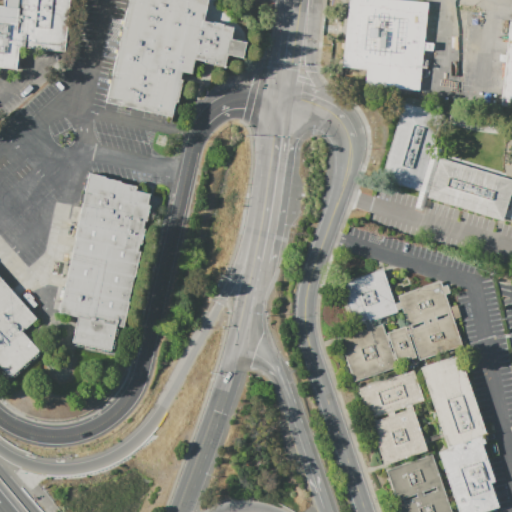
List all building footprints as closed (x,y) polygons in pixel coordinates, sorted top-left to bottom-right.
[(16,69),(0,67),(0,5),(4,6),(4,0),(69,0),(64,51),(18,47),(16,69)] [(246,42),(242,58),(227,54),(224,66),(194,59),(191,74),(181,71),(179,79),(182,80),(177,102),(175,102),(171,117),(105,102),(128,0),(207,0),(203,21),(233,27),(230,39),(246,42)] [(348,0),(397,0),(427,3),(418,90),(365,85),(366,70),(342,67),(348,0)] [(509,22),(511,22),(511,108),(501,107),(509,22)] [(403,102),(445,115),(438,140),(443,141),(422,211),(414,209),(419,192),(379,180),(403,102)] [(439,157),(511,180),(511,190),(503,220),(427,197),(439,157)] [(89,173),(93,174),(105,177),(104,179),(120,182),(120,183),(136,187),(135,191),(150,195),(148,205),(150,206),(146,222),(144,221),(142,228),(145,228),(141,244),(139,243),(137,252),(140,252),(123,328),(115,326),(109,354),(71,345),(78,317),(59,313),(76,238),(74,238),(89,174),(89,173)] [(383,271),(394,304),(396,311),(397,312),(372,321),(364,323),(353,327),(339,286),(383,271)] [(0,277),(37,319),(22,332),(41,353),(32,361),(31,360),(19,370),(20,372),(13,378),(12,377),(7,380),(0,372),(0,368),(1,367),(0,365),(0,277)] [(441,282),(442,287),(447,285),(450,293),(445,294),(449,308),(456,305),(460,317),(453,319),(462,346),(419,360),(410,335),(408,335),(416,358),(398,364),(397,362),(394,363),(396,368),(354,382),(339,339),(367,329),(364,323),(372,321),(374,327),(382,324),(386,336),(388,335),(387,333),(406,326),(407,330),(409,330),(402,309),(396,311),(394,304),(399,302),(397,296),(441,282)] [(420,368),(458,355),(487,435),(483,437),(448,449),(420,368)] [(358,389),(413,371),(423,401),(411,405),(427,450),(384,465),(358,389)] [(457,511),(486,511),(498,508),(490,484),(495,483),(482,446),(486,444),(483,437),(448,449),(437,453),(457,511)] [(400,511),(386,470),(431,455),(450,511),(400,511)]
